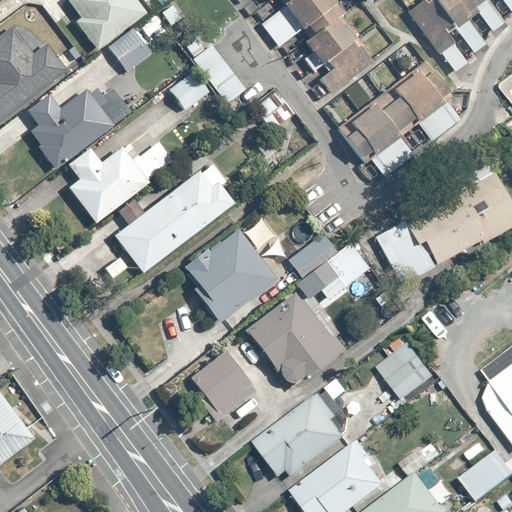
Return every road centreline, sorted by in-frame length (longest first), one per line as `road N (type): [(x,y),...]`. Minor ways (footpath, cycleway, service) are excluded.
road 1 (secondary): [(177,511),(0,270)]
road 2 (residential): [(339,194),(426,153),(479,90),(511,24)]
